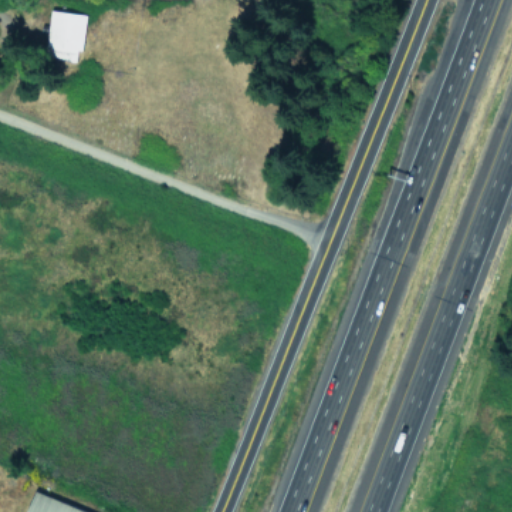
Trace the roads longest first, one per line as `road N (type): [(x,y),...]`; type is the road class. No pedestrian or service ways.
road 1 (motorway): [(484,0),(289,511)]
road 2 (tertiary): [(423,0),(234,474)]
road 3 (motorway): [(370,511),(511,139)]
